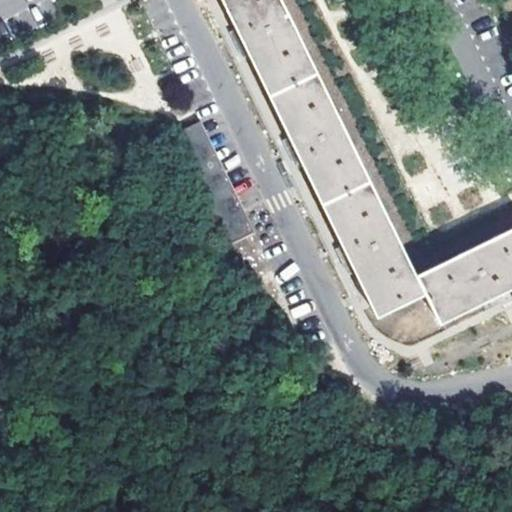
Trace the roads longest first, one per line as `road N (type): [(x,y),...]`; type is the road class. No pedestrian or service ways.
road 1 (residential): [(180,0),(361,369),(402,394),(511,377)]
road 2 (residential): [(511,152),(430,0)]
